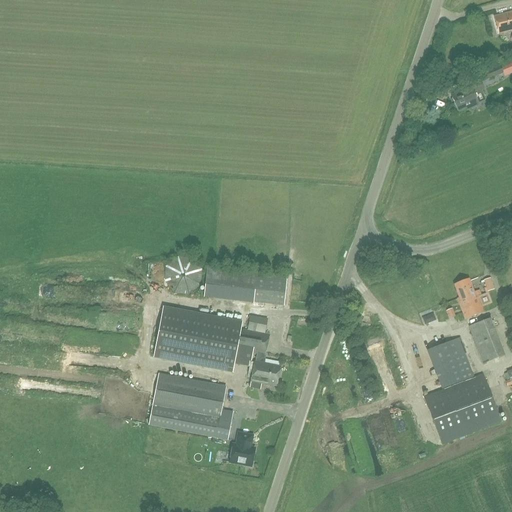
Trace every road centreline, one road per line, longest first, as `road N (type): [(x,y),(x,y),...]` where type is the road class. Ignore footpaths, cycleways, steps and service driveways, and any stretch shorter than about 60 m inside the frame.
road 1 (unclassified): [(268,511),(361,235)]
road 2 (unclassified): [(361,235),(438,0)]
road 3 (unclassified): [(361,235),(426,251),(511,219)]
